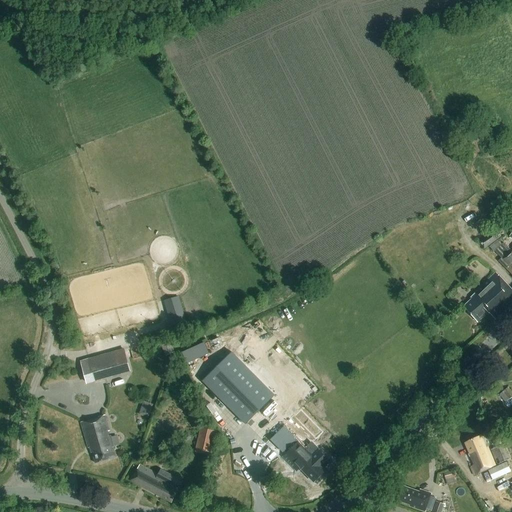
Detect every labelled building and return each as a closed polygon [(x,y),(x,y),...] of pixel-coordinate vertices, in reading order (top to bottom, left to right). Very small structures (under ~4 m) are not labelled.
[(434,226),(443,246),(462,237),(453,217),(434,226)] [(476,239),(484,250),(501,237),(493,226),(476,239)] [(495,251),(502,244),(497,240),(490,246),(495,251)] [(511,248),(511,250),(504,243),(502,245),(495,252),(503,260),(502,261),(511,271),(511,248)] [(497,319),(511,305),(511,288),(499,274),(473,297),(475,300),(466,308),(480,323),(491,313),(497,319)] [(179,297),(165,301),(172,326),(186,322),(179,297)] [(206,341),(183,351),(188,362),(211,353),(206,341)] [(170,343),(162,346),(166,356),(175,352),(170,343)] [(124,350),(89,360),(95,381),(130,371),(124,350)] [(234,352),(204,383),(247,425),(275,396),(234,352)] [(511,391),(508,386),(499,393),(505,400),(511,394),(511,391)] [(144,402),(143,406),(147,408),(144,416),(148,418),(153,404),(144,402)] [(97,463),(116,457),(112,445),(113,445),(105,416),(82,423),(91,454),(94,453),(97,463)] [(285,426),(273,438),(288,454),(285,457),(291,464),(295,460),(315,481),(325,471),(323,469),(330,462),(314,444),(308,450),(285,426)] [(201,427),(195,452),(210,455),(216,431),(201,427)] [(475,463),(472,464),(469,466),(473,474),(488,468),(493,480),(511,472),(507,463),(494,468),(493,465),(494,465),(487,448),(486,448),(480,435),(466,442),(475,463)] [(505,444),(490,451),(497,466),(511,459),(505,444)] [(172,503),(181,486),(173,482),(174,479),(166,475),(164,477),(141,465),(132,481),(172,503)] [(453,471),(444,473),(447,485),(456,483),(453,471)] [(436,498),(430,496),(431,492),(421,489),(420,491),(404,485),(399,500),(410,503),(410,505),(425,510),(426,508),(431,510),(436,498)] [(441,511),(444,504),(436,502),(432,511),(441,511)]
